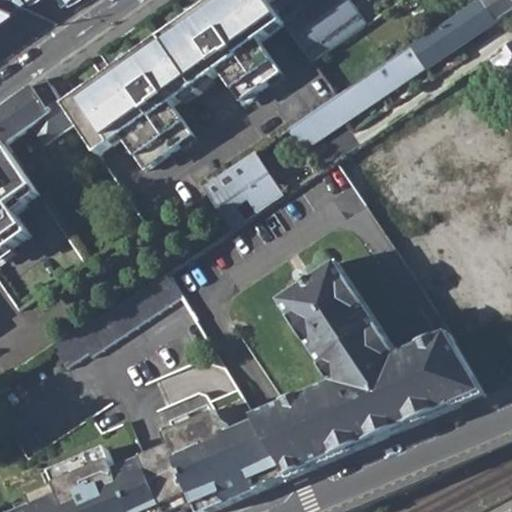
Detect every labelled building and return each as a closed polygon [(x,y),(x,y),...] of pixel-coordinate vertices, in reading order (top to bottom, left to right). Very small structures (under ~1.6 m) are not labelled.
[(0,0),(0,17),(24,1),(22,0),(0,0)] [(214,0),(66,104),(78,122),(97,151),(124,134),(149,168),(201,132),(178,101),(224,68),(247,98),(287,69),(262,38),(285,22),(271,2),(273,0),(214,0)] [(288,0),(273,0),(271,2),(285,22),(313,61),(367,25),(349,0),(299,0),(292,5),(288,0)] [(511,0),(478,0),(453,16),(474,39),(511,13),(511,0)] [(453,16),(290,124),(305,148),(474,39),(453,16)] [(496,78),(511,102),(511,43),(500,51),(503,55),(489,64),(496,78)] [(48,78),(0,112),(0,132),(7,143),(33,126),(47,144),(78,122),(66,104),(48,78)] [(305,148),(290,124),(203,180),(235,229),(322,173),(305,148)] [(9,146),(0,153),(0,259),(34,236),(18,214),(43,196),(9,146)] [(255,420),(292,480),(487,397),(459,352),(449,336),(398,359),(337,263),(277,300),(330,387),(255,420)] [(106,313),(77,332),(91,353),(113,337),(116,341),(183,297),(169,274),(107,316),(106,313)] [(459,352),(487,397),(511,386),(511,366),(508,368),(481,324),(467,333),(465,337),(470,346),(459,352)] [(221,510),(292,480),(255,420),(253,415),(226,426),(214,410),(166,431),(173,449),(118,473),(108,450),(53,473),(58,486),(31,498),(34,508),(25,511),(24,511),(183,511),(215,498),(221,510)]
